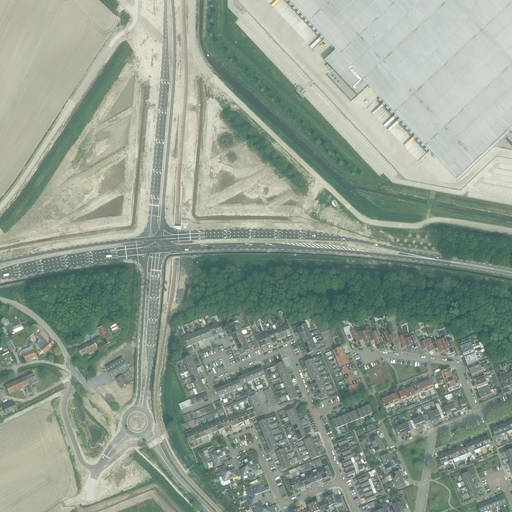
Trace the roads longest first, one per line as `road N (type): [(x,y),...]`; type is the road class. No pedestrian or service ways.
road 1 (unclassified): [(192,0),(191,38),(204,69),(361,218),(511,231)]
road 2 (primary): [(158,250),(260,247),(429,258)]
road 3 (primary): [(429,258),(325,236),(160,237)]
road 4 (tertiary): [(160,237),(172,0)]
road 5 (unclassified): [(0,207),(136,16)]
road 6 (residential): [(229,370),(288,350),(342,480)]
road 7 (tertiary): [(164,38),(147,239)]
road 8 (tertiary): [(143,411),(158,250)]
road 9 (tertiary): [(146,251),(135,409)]
road 10 (residential): [(478,414),(456,363),(360,353)]
road 11 (primary): [(147,239),(0,261)]
road 12 (primary): [(0,274),(146,251)]
road 13 (residential): [(342,480),(282,500),(256,444)]
